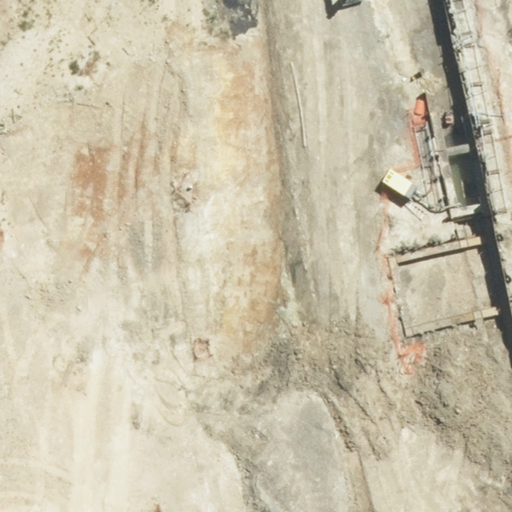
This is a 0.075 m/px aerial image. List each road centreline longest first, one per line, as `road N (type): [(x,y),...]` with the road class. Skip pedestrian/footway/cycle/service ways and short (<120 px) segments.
road 1 (unknown): [(65,511),(142,361),(483,0)]
road 2 (unknown): [(350,135),(401,225),(487,511)]
